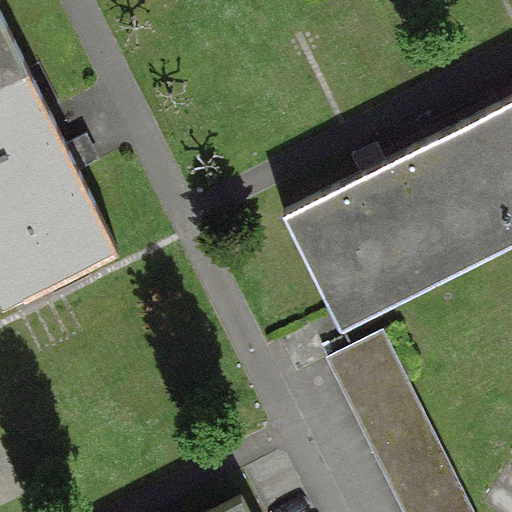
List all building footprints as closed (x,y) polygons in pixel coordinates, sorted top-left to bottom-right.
[(0,79),(21,69),(0,26),(0,79)] [(0,251),(20,292),(110,247),(21,69),(0,79),(0,251)] [(511,92),(455,121),(511,235),(511,92)] [(511,236),(511,235),(455,121),(277,210),(335,325),(511,236)] [(322,356),(400,511),(466,511),(375,329),(322,356)] [(242,511),(235,497),(205,511),(242,511)]
